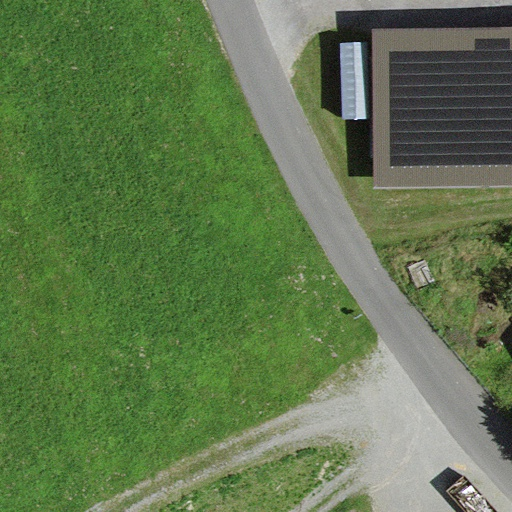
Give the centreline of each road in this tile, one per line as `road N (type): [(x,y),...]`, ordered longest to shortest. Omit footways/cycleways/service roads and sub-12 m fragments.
road 1 (unclassified): [(228,0),(289,146),(340,238),(511,463)]
road 2 (track): [(429,360),(124,511)]
road 3 (track): [(318,511),(457,398)]
